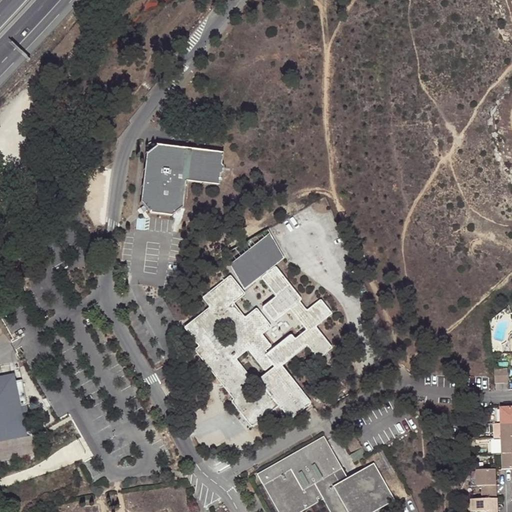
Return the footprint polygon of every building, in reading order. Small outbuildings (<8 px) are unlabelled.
[(146,153),(139,203),(142,206),(145,210),(148,213),(173,216),(182,208),(186,181),(219,185),(220,175),(223,173),(224,165),(221,162),(222,152),(158,145),(146,153)] [(266,273),(268,275),(271,272),(270,270),(272,269),(270,266),(280,257),(265,239),(232,265),(247,284),(261,273),(263,276),(266,273)] [(207,296),(207,297),(207,298),(212,306),(187,327),(202,345),(209,354),(205,358),(236,398),(232,402),(252,428),(279,407),(280,408),(281,408),(282,409),(291,419),(303,410),(311,403),(283,367),(283,364),(308,346),(320,358),(333,348),(317,328),(317,326),(332,314),(322,301),(319,302),(308,311),(301,302),(302,301),(302,300),(302,299),(301,298),(276,268),(271,272),(268,275),(263,279),(277,297),(266,307),(265,308),(265,309),(265,310),(274,321),(275,322),(276,321),(288,311),(289,311),(291,311),(292,311),(306,329),(306,331),(295,339),(293,337),(293,336),(292,336),(291,336),(290,336),(269,353),(267,350),(272,346),(272,344),(261,331),(267,325),(256,311),(244,319),(229,301),(241,291),(229,278),(207,296)] [(205,358),(209,354),(202,345),(195,351),(202,360),(205,358)] [(508,369),(500,369),(501,383),(507,383),(509,383),(508,369)] [(12,380),(0,382),(0,436),(17,433),(15,424),(20,423),(17,408),(26,407),(20,382),(12,383),(12,380)] [(500,423),(511,422),(511,407),(500,408),(500,423)] [(501,438),(511,437),(511,422),(500,423),(501,438)] [(511,437),(501,438),(501,454),(511,453),(511,437)] [(394,498),(375,466),(362,473),(350,480),(349,480),(326,439),(324,440),(341,468),(304,489),(288,461),(259,477),(279,511),(300,511),(310,506),(323,499),(330,511),(370,511),(380,506),(394,498)] [(341,468),(324,440),(288,461),(304,489),(341,468)] [(355,462),(366,456),(361,449),(351,455),(355,462)] [(502,469),(511,468),(511,459),(502,459),(502,469)] [(485,470),(485,486),(496,485),(500,485),(499,471),(499,469),(485,470)] [(485,486),(485,470),(476,470),(477,486),(482,486),(485,486)] [(496,511),(497,509),(497,505),(496,499),(496,485),(485,486),(485,488),(483,488),(483,499),(471,500),(471,511),(472,511),(481,511),(496,511)] [(310,506),(313,511),(330,511),(323,499),(310,506)]
